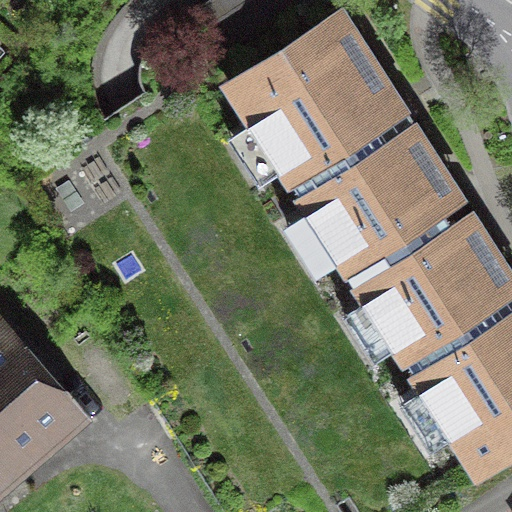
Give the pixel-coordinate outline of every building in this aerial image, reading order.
[(209,0),(198,7),(209,23),(245,0),(209,0)] [(227,88),(350,280),(451,215),(397,131),(384,139),(368,115),(381,107),(328,23),(227,88)] [(472,471),(511,445),(511,328),(507,332),(492,308),(505,299),(451,215),(350,280),(472,471)] [(0,468),(67,411),(3,336),(0,338),(0,468)] [(201,366),(150,398),(174,436),(222,511),(269,511),(275,508),(213,411),(225,403),(201,366)]
